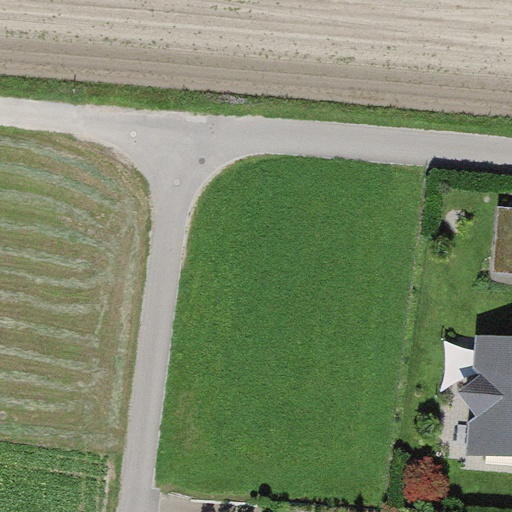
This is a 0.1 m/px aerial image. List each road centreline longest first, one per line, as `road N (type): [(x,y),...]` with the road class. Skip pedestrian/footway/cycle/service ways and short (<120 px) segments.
road 1 (residential): [(184,129),(137,511)]
road 2 (residential): [(184,129),(511,155)]
road 3 (track): [(0,113),(184,129)]
